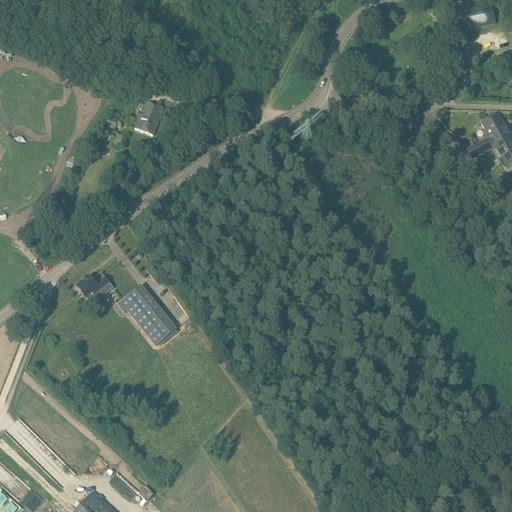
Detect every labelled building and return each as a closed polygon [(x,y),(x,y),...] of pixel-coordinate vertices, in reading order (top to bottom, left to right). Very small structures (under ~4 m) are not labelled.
[(496,24),(492,2),(467,7),(471,29),(496,24)] [(504,86),(498,61),(484,64),(491,89),(504,86)] [(135,120),(138,121),(134,130),(153,137),(161,115),(159,114),(161,108),(147,102),(142,115),(137,113),(135,120)] [(505,130),(498,115),(481,124),(488,138),(461,153),(467,163),(494,148),(511,138),(511,135),(508,128),(505,130)] [(105,121),(96,139),(110,144),(110,143),(117,147),(119,143),(117,142),(121,136),(114,132),(117,125),(105,121)] [(506,170),(511,166),(511,138),(494,148),(506,170)] [(154,281),(161,277),(153,265),(147,270),(154,281)] [(98,290),(89,278),(76,288),(86,300),(98,290)] [(173,326),(141,287),(120,304),(141,329),(149,323),(160,336),(173,326)] [(8,436),(39,465),(52,450),(21,422),(8,436)] [(110,511),(92,495),(76,511),(110,511)]
